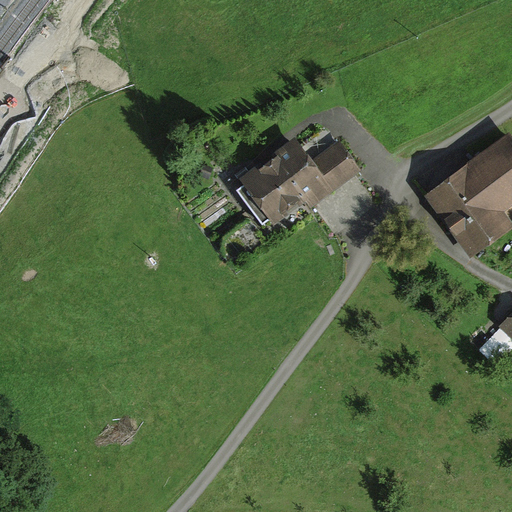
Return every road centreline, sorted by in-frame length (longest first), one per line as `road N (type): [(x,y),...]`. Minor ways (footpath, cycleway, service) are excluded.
road 1 (unclassified): [(511,107),(390,182),(355,279),(172,511)]
road 2 (track): [(511,288),(449,255),(390,182)]
